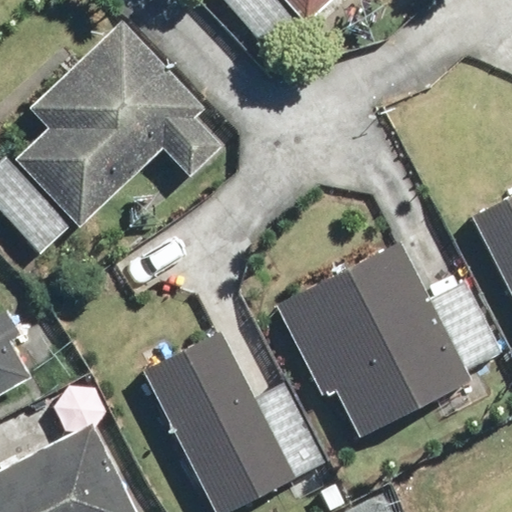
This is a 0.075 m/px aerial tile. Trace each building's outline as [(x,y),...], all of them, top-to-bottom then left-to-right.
[(299,13),(286,0),(224,0),(264,44),(299,13)] [(295,0),(313,19),(332,0),(295,0)] [(33,109),(50,126),(0,170),(0,203),(42,252),(81,217),(88,224),(172,143),(200,173),(229,145),(204,119),(213,110),(125,19),(33,109)] [(511,204),(474,224),(511,297),(511,204)] [(407,240),(285,304),(330,392),(340,386),(365,436),(511,360),(469,279),(435,296),(407,240)] [(0,299),(0,402),(44,378),(0,299)] [(247,376),(224,331),(149,369),(222,511),(227,511),(330,459),(279,359),(247,376)] [(151,511),(105,422),(0,475),(0,511),(151,511)] [(394,511),(386,496),(355,511),(394,511)]
